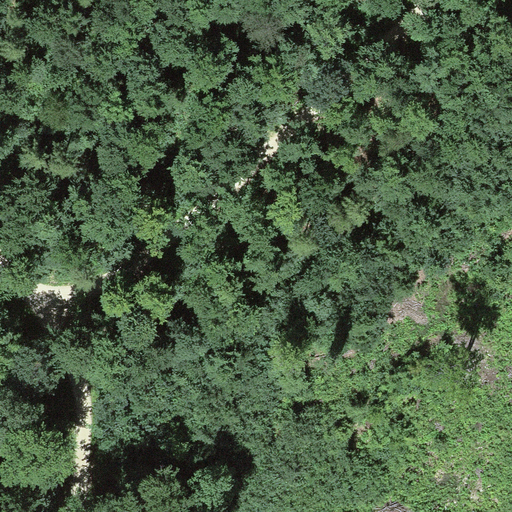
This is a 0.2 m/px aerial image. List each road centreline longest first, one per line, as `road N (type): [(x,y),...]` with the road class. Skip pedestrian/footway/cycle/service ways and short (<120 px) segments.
road 1 (track): [(419,0),(144,258),(107,282),(49,299)]
road 2 (track): [(49,299),(74,357),(83,418),(71,511)]
